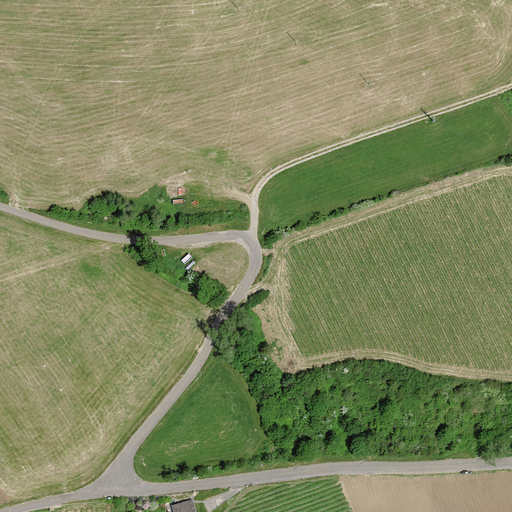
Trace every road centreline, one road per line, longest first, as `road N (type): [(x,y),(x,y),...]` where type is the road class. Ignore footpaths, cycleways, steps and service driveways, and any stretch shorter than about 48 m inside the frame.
road 1 (unclassified): [(115,490),(125,456),(200,361),(248,282),(256,264),(251,242),(233,234),(103,236),(0,206)]
road 2 (unclassified): [(511,464),(331,468),(115,490)]
road 3 (track): [(511,87),(263,176),(251,242)]
